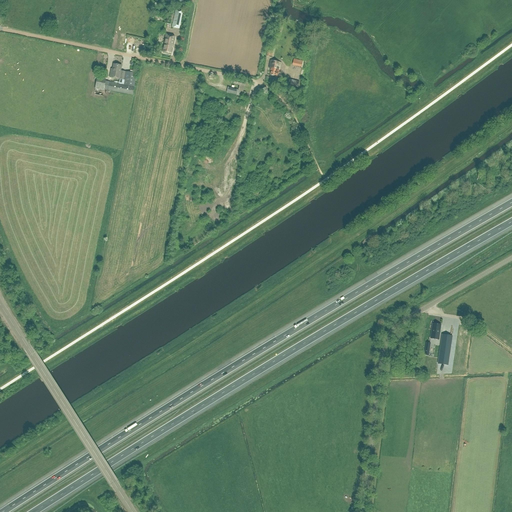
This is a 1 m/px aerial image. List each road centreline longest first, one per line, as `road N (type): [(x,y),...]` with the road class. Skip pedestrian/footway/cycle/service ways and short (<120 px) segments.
road 1 (track): [(511,124),(0,467)]
road 2 (motorway): [(511,202),(2,511)]
road 3 (motorway): [(35,511),(511,222)]
road 4 (residential): [(285,104),(256,81),(0,28)]
road 5 (tertiary): [(132,511),(0,305)]
road 6 (unclassified): [(363,511),(383,348),(396,326),(428,306)]
